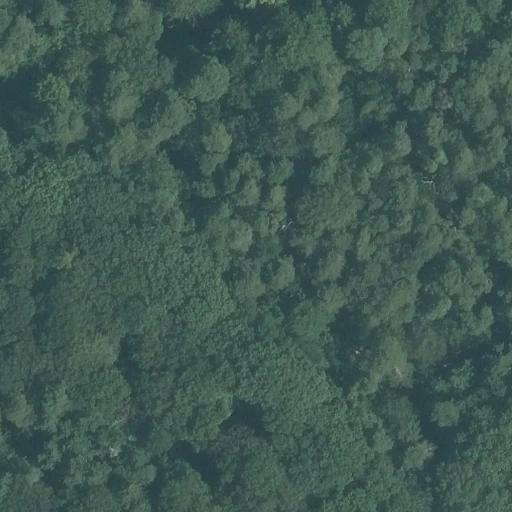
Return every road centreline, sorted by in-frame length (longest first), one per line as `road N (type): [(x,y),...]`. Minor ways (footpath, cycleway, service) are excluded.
road 1 (track): [(341,511),(232,374),(110,251),(53,210),(0,187)]
road 2 (track): [(313,0),(111,47),(0,91)]
